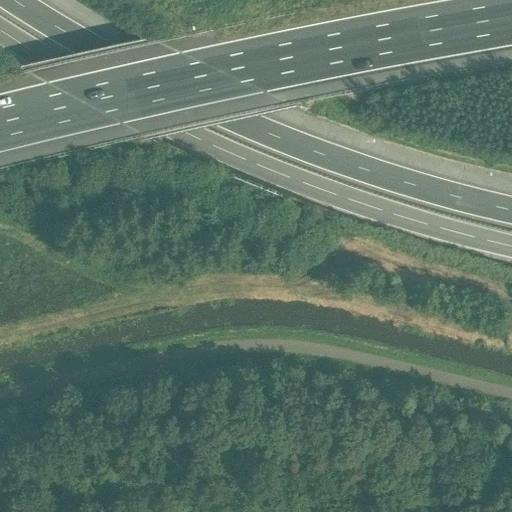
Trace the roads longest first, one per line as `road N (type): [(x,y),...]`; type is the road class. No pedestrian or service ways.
road 1 (unclassified): [(511,246),(250,162),(85,82),(0,30)]
road 2 (trunk): [(12,0),(159,84),(267,133),(409,184),(511,210)]
road 3 (motorway): [(0,123),(511,16)]
